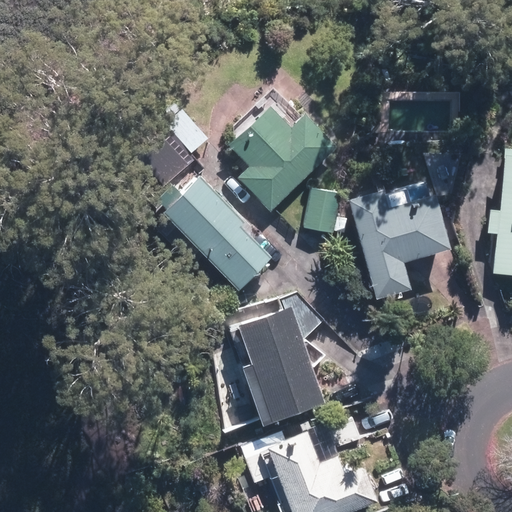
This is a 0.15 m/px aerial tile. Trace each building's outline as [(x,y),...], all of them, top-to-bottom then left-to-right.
[(452,82),(371,80),(369,131),(450,133),(452,82)] [(266,213),(330,148),(294,113),(280,126),(258,105),(218,145),(239,166),(229,176),(266,213)] [(178,106),(161,121),(187,153),(205,138),(178,106)] [(511,277),(511,156),(493,156),(490,211),(479,210),(478,233),(489,233),(487,277),(511,277)] [(150,211),(230,291),(264,258),(233,227),(237,223),(189,173),(150,211)] [(334,191),(305,187),(300,228),(329,231),(334,191)] [(370,190),(335,200),(363,298),(400,288),(393,262),(437,249),(421,193),(374,206),(370,190)] [(316,403),(281,305),(227,324),(241,364),(231,367),(251,425),(316,403)] [(320,451),(358,438),(350,417),(312,430),(320,451)] [(279,511),(345,511),(373,501),(358,463),(339,471),(332,453),(313,461),(300,430),(281,438),(277,428),(233,446),(247,483),(260,477),(274,511),(278,511),(279,511)]
